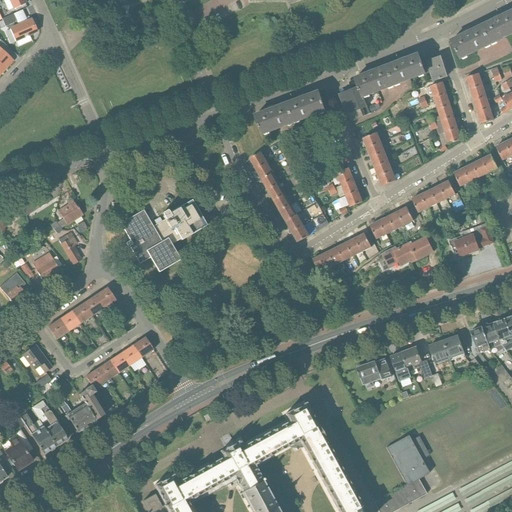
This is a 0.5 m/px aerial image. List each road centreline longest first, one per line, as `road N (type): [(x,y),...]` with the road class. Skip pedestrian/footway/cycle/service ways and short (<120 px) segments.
road 1 (primary): [(511,282),(284,356)]
road 2 (residential): [(296,254),(249,186),(220,116)]
road 3 (residential): [(34,321),(76,368),(144,324)]
road 4 (residential): [(375,205),(326,78)]
road 5 (residential): [(105,153),(54,35)]
road 6 (residential): [(220,116),(174,0)]
road 7 (primary): [(14,511),(118,444)]
road 8 (residential): [(105,153),(220,116)]
